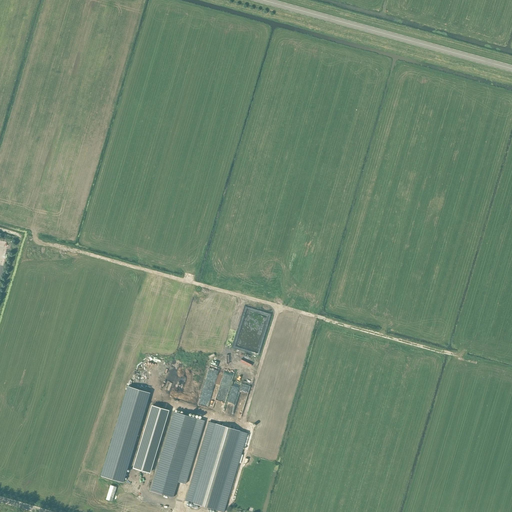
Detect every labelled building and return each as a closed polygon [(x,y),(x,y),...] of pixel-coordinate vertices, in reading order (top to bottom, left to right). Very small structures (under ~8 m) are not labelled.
[(182,365),(175,387),(185,390),(192,368),(182,365)] [(201,375),(198,388),(201,388),(204,389),(208,372),(205,372),(204,376),(201,375)] [(127,386),(100,476),(123,483),(150,393),(127,386)] [(150,491),(173,497),(178,481),(186,484),(205,421),(196,418),(174,411),(150,491)] [(218,511),(221,511),(223,511),(241,455),(234,453),(241,431),(214,423),(208,445),(204,444),(187,501),(191,502),(190,503),(193,503),(196,504),(218,511)]
